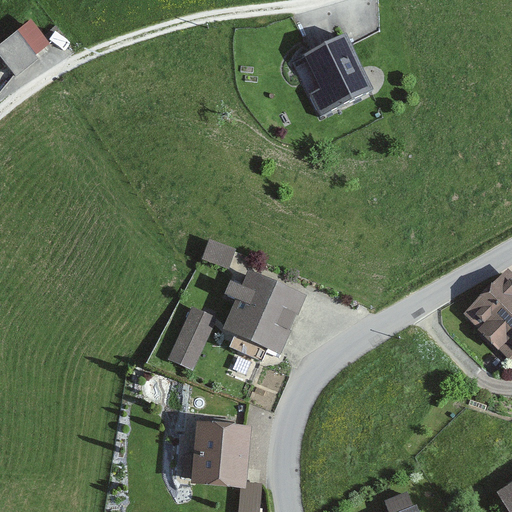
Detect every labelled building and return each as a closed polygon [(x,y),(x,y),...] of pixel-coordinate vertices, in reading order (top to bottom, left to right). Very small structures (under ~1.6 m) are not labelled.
[(309,121),(367,86),(333,19),(276,49),(292,81),(280,87),(296,116),(305,109),(309,121)] [(32,24),(0,49),(0,61),(15,80),(53,49),(32,24)] [(511,278),(465,322),(511,371),(511,278)] [(301,307),(246,280),(225,334),(278,362),(301,307)] [(213,323),(191,311),(165,362),(189,372),(213,323)] [(248,437),(196,431),(187,493),(245,496),(248,437)] [(511,511),(511,493),(500,501),(507,511),(511,511)] [(392,511),(419,511),(413,497),(391,506),(392,511)]
